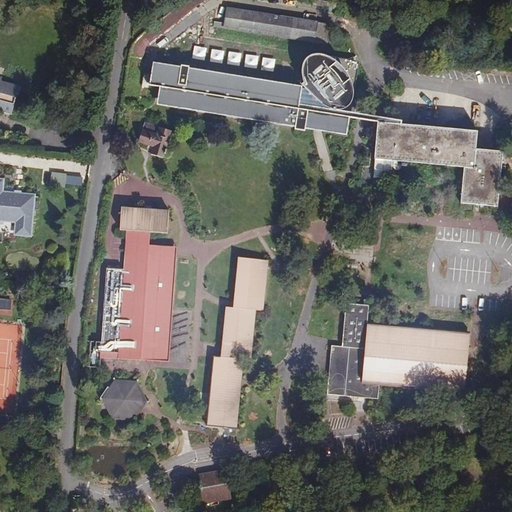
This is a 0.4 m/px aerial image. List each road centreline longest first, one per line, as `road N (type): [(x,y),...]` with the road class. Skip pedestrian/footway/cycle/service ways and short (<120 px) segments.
road 1 (unclassified): [(65,511),(80,285),(127,0)]
road 2 (unknown): [(511,218),(392,214),(214,245),(202,258),(195,337)]
